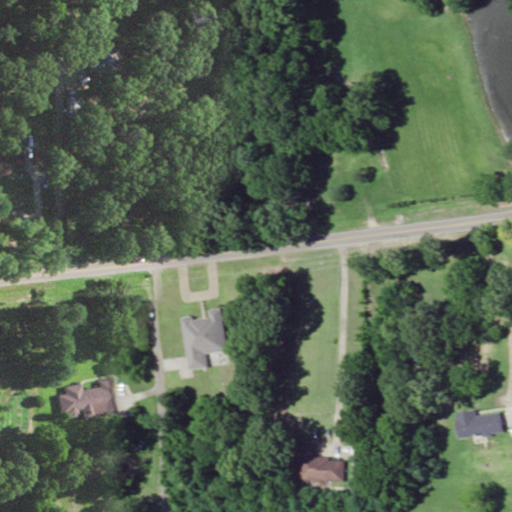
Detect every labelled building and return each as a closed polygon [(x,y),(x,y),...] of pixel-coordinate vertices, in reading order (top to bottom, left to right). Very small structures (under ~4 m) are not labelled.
[(20,83),(20,107),(34,107),(34,83),(20,83)] [(179,316),(187,369),(229,363),(221,310),(179,316)] [(107,380),(76,386),(76,384),(58,387),(64,420),(112,411),(107,380)] [(502,433),(499,412),(475,415),(474,410),(453,413),(457,439),(502,433)] [(298,481),(343,481),(343,457),(314,457),(314,443),(298,443),(298,481)]
